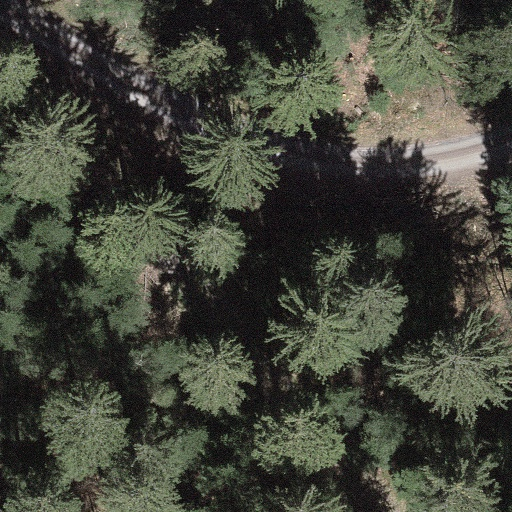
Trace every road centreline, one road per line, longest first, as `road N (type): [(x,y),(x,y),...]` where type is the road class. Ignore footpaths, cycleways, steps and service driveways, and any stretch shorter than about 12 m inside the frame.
road 1 (track): [(511,146),(347,165),(216,128),(0,2)]
road 2 (track): [(0,61),(81,156)]
